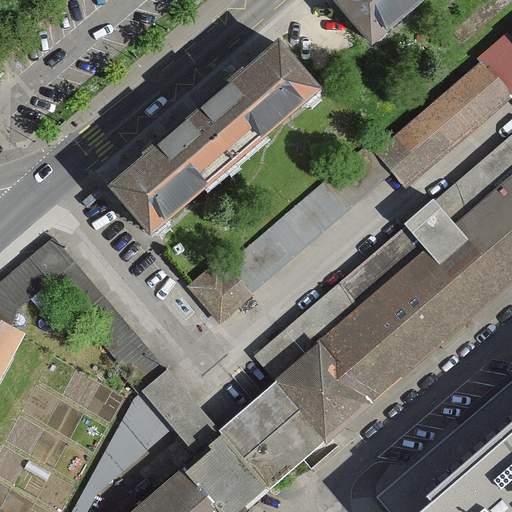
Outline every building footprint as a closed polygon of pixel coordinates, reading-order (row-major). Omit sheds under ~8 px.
[(335,0),(372,43),(374,41),(372,40),(385,29),(386,30),(422,0),(335,0)] [(511,103),(511,44),(507,39),(478,65),(509,101),(511,103)] [(315,91),(317,90),(278,45),(242,75),(239,71),(233,77),(227,82),(230,86),(195,116),(232,159),(260,135),(261,137),(302,102),(301,100),(314,89),(315,91)] [(509,101),(478,65),(375,154),(393,175),(407,190),(509,101)] [(205,182),(232,159),(195,116),(160,145),(157,141),(151,147),(144,152),(148,156),(112,187),(150,231),(152,230),(150,229),(163,217),(165,219),(206,184),(205,182)] [(511,144),(442,205),(457,221),(511,173),(511,144)] [(346,214),(393,175),(375,154),(369,146),(322,185),(346,214)] [(324,448),(511,284),(511,173),(457,221),(442,205),(431,192),(398,220),(408,231),(434,260),(285,390),(278,396),(324,448)] [(297,256),(346,214),(322,185),(272,228),(297,256)] [(251,297),(297,256),(272,228),(227,268),(251,297)] [(434,260),(408,231),(257,357),(285,390),(434,260)] [(51,236),(27,257),(50,284),(138,388),(163,366),(51,236)] [(0,281),(0,327),(6,331),(15,313),(50,284),(27,257),(0,281)] [(251,297),(227,268),(220,260),(185,290),(219,331),(255,301),(251,297)] [(0,378),(21,339),(14,335),(6,331),(0,327),(0,378)] [(225,440),(163,366),(138,388),(201,461),(225,440)] [(511,511),(511,381),(377,500),(387,511),(511,511)] [(140,511),(250,511),(297,472),(306,464),(324,448),(278,396),(252,417),(225,440),(201,461),(140,511)]
